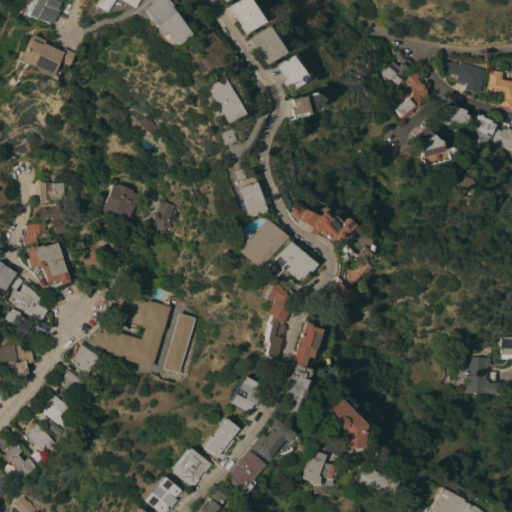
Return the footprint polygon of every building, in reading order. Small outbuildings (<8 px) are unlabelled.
[(52,0),(51,11),(50,10),(48,16),(46,15),(44,22),(42,21),(42,23),(20,15),(20,14),(17,15),(24,0),(47,0),(51,1),(51,0),(52,0)] [(127,0),(123,8),(109,0),(103,0),(95,13),(83,6),(86,0),(127,0)] [(146,26),(142,19),(141,20),(136,15),(133,9),(140,3),(139,2),(141,0),(157,0),(161,4),(160,5),(167,16),(172,18),(173,24),(180,34),(168,43),(167,42),(166,44),(159,36),(160,36),(146,26)] [(220,7),(230,0),(245,0),(258,19),(236,33),(220,7)] [(260,26),(261,25),(278,51),(256,64),(240,38),(260,25),(260,26)] [(22,65),(21,66),(15,63),(15,62),(11,60),(12,57),(11,57),(21,36),(23,37),(24,34),(37,40),(36,43),(53,51),(54,48),(65,53),(60,65),(50,60),(48,64),(49,65),(46,73),(44,72),(43,74),(42,74),(41,76),(31,72),(32,69),(22,65)] [(175,50),(180,47),(184,52),(180,55),(178,52),(177,53),(175,50)] [(382,72),(378,68),(382,65),(383,67),(388,61),(389,62),(391,60),(397,66),(400,63),(396,59),(397,58),(389,51),(393,48),(396,50),(397,50),(398,50),(400,52),(410,62),(407,65),(407,67),(400,75),(402,76),(395,84),(382,72)] [(280,92),(273,81),(276,78),(267,65),(282,54),(283,55),(285,54),(300,75),(298,77),(299,78),(280,92)] [(483,69),(479,81),(481,82),(477,93),(463,89),(465,83),(455,80),(456,75),(439,69),(442,60),(458,65),(459,61),(483,69)] [(394,109),(397,106),(396,105),(398,103),(399,104),(411,95),(411,89),(405,81),(408,72),(414,69),(419,76),(416,78),(419,81),(419,83),(421,83),(422,84),(423,85),(423,88),(425,88),(425,98),(420,98),(420,99),(418,99),(418,106),(414,106),(411,109),(413,111),(404,118),(403,116),(401,118),(394,109)] [(489,69),(502,71),(501,78),(511,80),(511,99),(510,107),(497,105),(499,93),(485,91),(489,69)] [(233,113),(216,123),(196,87),(213,77),(233,113)] [(280,109),(284,107),(284,105),(281,105),(280,99),(299,94),(299,93),(303,92),(304,93),(305,93),(314,98),(311,102),(314,104),(311,108),(305,110),(305,109),(303,109),(301,112),(295,114),(294,113),(291,114),(291,113),(281,115),(280,109)] [(442,116),(445,109),(446,108),(448,106),(450,106),(465,111),(464,113),(468,115),(464,125),(454,121),(454,119),(448,117),(447,118),(442,116)] [(490,120),(489,122),(492,123),(493,121),(495,121),(491,133),(492,134),(488,145),(470,138),(475,124),(473,123),(476,114),(478,115),(481,114),(481,116),(485,118),(490,120)] [(137,122),(144,115),(155,126),(153,128),(152,127),(148,132),(137,122)] [(418,131),(423,126),(430,134),(430,133),(435,139),(437,139),(439,141),(441,150),(419,156),(417,148),(418,146),(417,144),(418,143),(412,136),(418,131)] [(209,133),(220,128),(225,140),(214,145),(209,133)] [(511,151),(491,143),(496,128),(502,130),(502,128),(506,129),(507,128),(511,129),(511,151)] [(223,171),(231,168),(235,179),(227,181),(223,171)] [(37,182),(48,181),(48,182),(62,182),(62,196),(59,196),(59,198),(48,199),(48,200),(45,200),(45,199),(38,199),(37,182)] [(246,181),(255,209),(237,215),(228,187),(246,181)] [(116,184),(117,183),(133,190),(133,192),(137,194),(133,203),(136,204),(134,209),(132,208),(126,221),(100,209),(110,189),(108,188),(110,183),(112,184),(112,182),(116,184)] [(174,205),(169,218),(170,227),(155,229),(154,219),(152,219),(151,217),(151,214),(152,213),(154,212),(160,200),(174,205)] [(37,208),(49,207),(49,206),(54,205),(54,202),(60,202),(60,204),(66,204),(68,217),(50,219),(50,217),(39,219),(37,208)] [(300,227),(298,226),(287,220),(289,217),(285,212),(290,207),(293,210),(293,209),(307,215),(316,208),(322,216),(323,215),(329,222),(335,217),(342,225),(330,236),(330,237),(329,239),(327,240),(326,240),(324,239),(321,242),(313,234),(312,235),(311,235),(309,235),(308,235),(307,234),(307,233),(307,231),(308,230),(309,230),(308,229),(302,234),(298,229),(299,228),(300,227)] [(275,236),(250,265),(245,262),(243,264),(229,251),(231,249),(230,248),(255,219),(275,236)] [(56,233),(53,220),(62,221),(62,222),(66,221),(67,228),(65,229),(65,231),(56,233)] [(21,235),(26,234),(25,225),(37,223),(38,223),(44,222),(45,230),(39,231),(39,234),(38,236),(37,237),(35,238),(36,242),(23,245),(21,235)] [(302,264),(296,271),(294,270),(288,278),(286,277),(283,280),(272,269),(274,266),(271,264),(268,268),(269,269),(261,278),(252,270),(265,255),(264,254),(276,241),(302,264)] [(68,281),(59,284),(58,281),(53,283),(51,280),(45,281),(42,270),(41,270),(40,267),(38,266),(37,265),(28,268),(23,252),(26,251),(25,247),(35,245),(35,246),(42,244),(42,246),(56,242),(68,281)] [(3,290),(0,288),(0,263),(15,273),(3,290)] [(15,289),(10,285),(16,275),(22,280),(15,289)] [(259,316),(254,313),(260,301),(253,297),(261,282),(269,286),(268,288),(272,291),(271,293),(282,299),(269,324),(273,325),(265,355),(261,358),(256,357),(255,353),(257,342),(256,342),(260,325),(257,324),(259,317),(259,316)] [(333,291),(335,289),(340,296),(317,316),(304,300),(325,282),(333,291)] [(7,299),(13,289),(17,291),(24,284),(38,297),(35,303),(46,309),(40,319),(7,299)] [(151,367),(123,359),(124,357),(110,353),(110,352),(106,351),(107,349),(100,347),(89,341),(96,329),(100,332),(102,328),(139,339),(143,326),(105,315),(109,299),(126,296),(145,302),(146,299),(168,306),(151,367)] [(9,311),(11,308),(20,312),(19,314),(32,321),(30,325),(33,327),(29,336),(25,334),(24,335),(8,326),(10,322),(3,318),(7,310),(9,311)] [(177,312),(195,317),(179,373),(161,368),(177,312)] [(281,364),(286,343),(287,344),(292,324),(293,324),(294,322),(299,324),(298,326),(309,329),(303,349),(303,348),(300,358),(295,356),(291,367),(281,364)] [(511,354),(499,354),(499,346),(498,346),(498,340),(499,340),(499,336),(511,336),(511,354)] [(0,346),(5,345),(4,343),(10,342),(10,343),(13,343),(13,344),(18,344),(18,345),(19,345),(20,349),(22,349),(23,350),(30,349),(32,361),(24,362),(26,373),(23,373),(23,375),(18,376),(18,374),(14,375),(12,362),(19,361),(19,358),(15,358),(15,360),(0,360),(0,346)] [(87,372),(75,364),(75,363),(67,357),(73,348),(74,348),(76,345),(79,347),(81,344),(92,352),(93,351),(99,355),(87,372)] [(465,380),(457,379),(458,364),(466,365),(467,356),(488,357),(488,365),(485,365),(484,382),(495,383),(494,393),(465,391),(465,380)] [(96,366),(102,357),(113,365),(107,374),(96,366)] [(290,372),(293,373),(291,378),(296,380),(292,390),(291,389),(283,411),(278,410),(279,407),(267,402),(275,383),(279,370),(281,364),(291,367),(290,372)] [(107,378),(112,368),(116,370),(111,380),(107,378)] [(90,387),(79,400),(61,386),(65,381),(63,379),(65,377),(63,375),(64,373),(65,374),(66,372),(66,371),(68,369),(90,387)] [(235,376),(254,387),(245,404),(243,403),(238,412),(220,402),(222,400),(220,399),(232,377),(234,378),(235,376)] [(53,395),(67,406),(64,409),(68,412),(63,417),(68,421),(64,427),(58,423),(58,424),(45,414),(44,415),(41,413),(42,412),(41,411),(53,395)] [(65,401),(69,396),(79,402),(75,408),(65,401)] [(355,423),(355,434),(353,434),(354,447),(334,448),(334,432),(336,432),(336,431),(333,428),(331,429),(327,427),(323,431),(312,422),(322,411),(319,408),(330,397),(355,423)] [(219,438),(222,440),(213,451),(210,449),(204,457),(191,446),(199,435),(200,436),(209,426),(207,425),(213,417),(227,428),(219,438)] [(239,447),(240,447),(239,446),(247,436),(248,436),(251,433),(254,436),(260,429),(256,426),(263,418),(283,433),(276,442),(272,439),(255,460),(239,447)] [(30,439),(29,440),(22,434),(29,428),(26,425),(33,419),(54,441),(52,444),(54,446),(53,447),(53,448),(52,449),(46,444),(40,450),(30,439)] [(47,427),(52,421),(63,430),(58,436),(47,427)] [(3,455),(6,452),(4,449),(6,448),(5,447),(14,440),(22,450),(18,454),(23,461),(27,458),(29,458),(30,460),(33,458),(36,462),(33,463),(35,465),(34,469),(28,474),(27,472),(21,477),(11,465),(12,464),(9,461),(8,462),(3,455)] [(161,471),(163,468),(161,467),(175,449),(177,451),(179,448),(199,463),(193,471),(192,471),(186,478),(187,479),(180,487),(179,486),(161,471)] [(44,457),(38,462),(30,454),(36,449),(44,457)] [(214,476),(230,458),(236,449),(253,464),(240,479),(243,482),(234,493),(225,486),(222,490),(214,483),(217,479),(214,476)] [(301,450),(314,454),(310,464),(313,465),(314,463),(326,466),(322,482),(315,483),(315,480),(309,480),(309,485),(303,485),(303,483),(301,483),(301,480),(291,477),(301,450)] [(340,477),(327,472),(332,460),(344,465),(340,477)] [(7,463),(10,466),(11,465),(16,471),(11,476),(3,467),(7,463)] [(386,480),(380,495),(345,480),(351,466),(356,468),(386,480)] [(0,475),(2,473),(12,482),(0,495),(0,475)] [(169,490),(151,511),(147,511),(133,500),(134,500),(132,498),(151,475),(169,490)] [(421,511),(418,510),(426,497),(425,496),(430,487),(451,500),(450,501),(453,503),(454,502),(463,507),(469,511),(436,511),(435,511),(434,511),(421,511)] [(204,509),(206,510),(204,511),(185,511),(184,511),(185,509),(186,509),(187,507),(189,504),(190,504),(195,497),(197,498),(204,489),(212,496),(205,506),(206,506),(204,509)] [(20,511),(13,503),(22,495),(35,508),(30,511),(20,511)]
